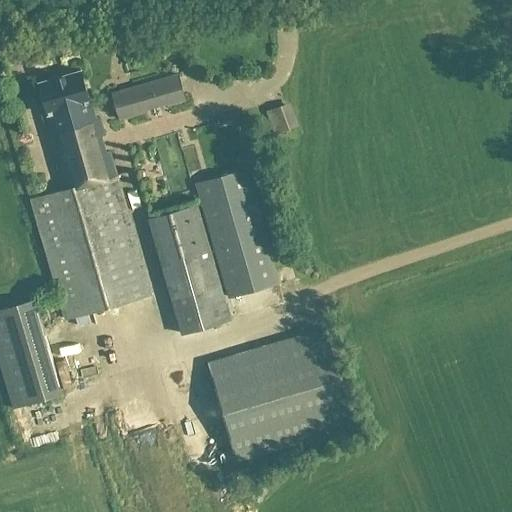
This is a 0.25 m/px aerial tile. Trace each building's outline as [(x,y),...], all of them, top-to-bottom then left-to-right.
[(46,134),(63,191),(28,201),(63,320),(149,295),(98,118),(93,119),(79,72),(37,84),(46,115),(40,116),(45,135),(46,134)] [(175,77),(111,95),(118,121),(145,113),(145,111),(166,105),(166,107),(183,103),(175,77)] [(297,127),(289,104),(265,113),(273,136),(297,127)] [(232,112),(219,116),(222,125),(235,121),(232,112)] [(178,134),(159,139),(175,194),(193,189),(178,134)] [(244,170),(194,184),(226,298),(276,284),(244,170)] [(138,185),(127,189),(136,214),(147,210),(138,185)] [(179,335),(227,321),(195,206),(146,220),(179,335)] [(31,300),(0,308),(0,376),(9,408),(58,394),(31,300)] [(87,323),(85,315),(73,318),(76,326),(87,323)] [(323,330),(206,364),(235,463),(352,429),(323,330)] [(100,347),(89,350),(93,369),(104,367),(100,347)]
